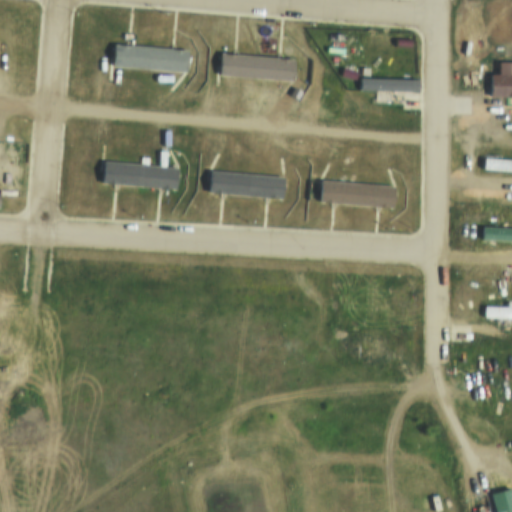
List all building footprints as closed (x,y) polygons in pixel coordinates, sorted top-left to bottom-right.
[(183,47),(182,72),(109,67),(111,43),(183,47)] [(216,51),(290,56),(288,79),(215,74),(216,51)] [(511,95),(488,95),(488,69),(506,69),(506,59),(511,59),(511,95)] [(355,73),(357,73),(357,67),(365,67),(365,73),(414,74),(414,90),(355,89),(355,73)] [(480,154),(511,156),(511,168),(479,166),(480,154)] [(99,160),(171,164),(170,188),(98,184),(99,160)] [(204,169),(279,174),(278,196),(203,191),(204,169)] [(317,177),(390,182),(389,207),(315,202),(317,177)] [(360,279),(372,280),(368,339),(357,339),(360,279)] [(378,327),(378,281),(367,281),(367,327),(378,327)] [(510,303),(511,303),(511,315),(479,315),(479,303),(503,303),(503,298),(510,298),(510,303)] [(493,511),(487,487),(509,481),(511,493),(511,511),(493,511)]
